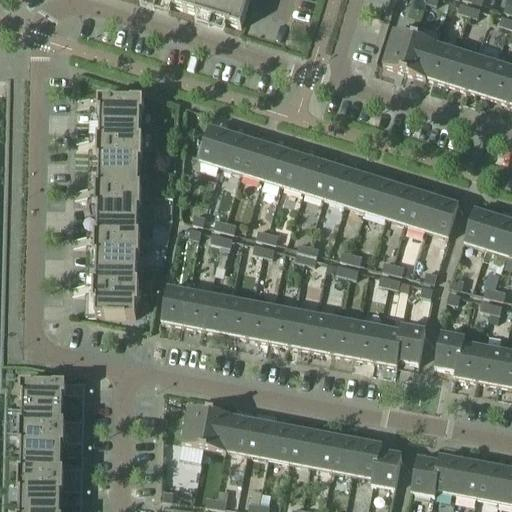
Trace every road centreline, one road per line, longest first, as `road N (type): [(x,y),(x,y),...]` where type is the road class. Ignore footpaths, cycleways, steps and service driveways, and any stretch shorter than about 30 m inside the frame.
road 1 (residential): [(123,364),(30,345),(38,40)]
road 2 (residential): [(511,439),(123,364)]
road 3 (residential): [(338,90),(79,5),(48,14),(38,40)]
road 4 (residential): [(511,146),(338,90)]
road 5 (residential): [(120,511),(123,364)]
